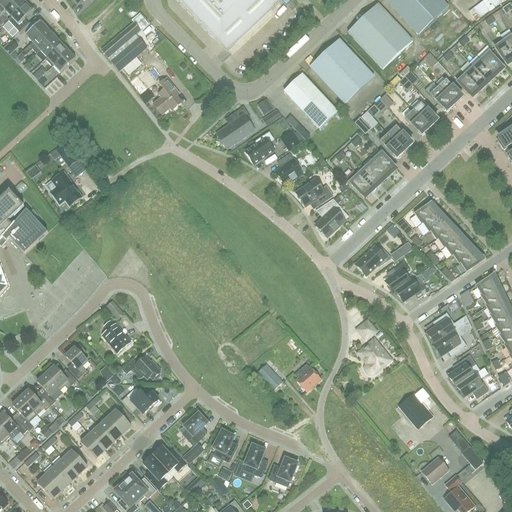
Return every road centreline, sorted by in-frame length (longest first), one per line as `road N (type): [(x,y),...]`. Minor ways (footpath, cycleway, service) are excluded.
road 1 (residential): [(0,380),(21,372),(120,282),(144,295),(160,338),(194,388)]
road 2 (unclassified): [(353,0),(244,96),(150,0)]
road 3 (residential): [(325,268),(259,205),(183,153),(163,150),(131,168)]
road 4 (residential): [(325,268),(476,127)]
road 5 (residential): [(342,469),(320,419),(347,338),(332,282)]
road 6 (residential): [(71,511),(194,388)]
road 7 (residential): [(49,0),(95,60),(55,104)]
road 8 (residential): [(402,325),(511,250)]
road 9 (residential): [(194,388),(228,417),(298,446)]
